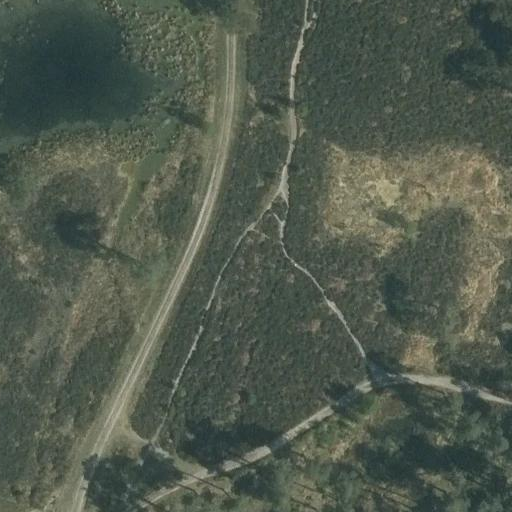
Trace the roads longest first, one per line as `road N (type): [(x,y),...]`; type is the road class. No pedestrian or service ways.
road 1 (track): [(79,511),(90,468),(194,253),(232,88),(234,0)]
road 2 (track): [(199,479),(272,448),(381,384)]
road 3 (track): [(381,384),(511,396)]
